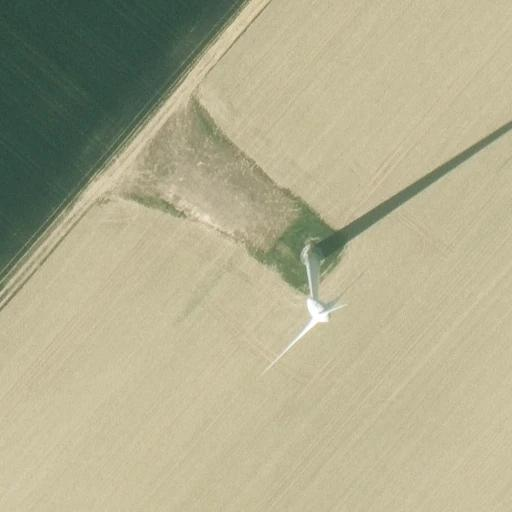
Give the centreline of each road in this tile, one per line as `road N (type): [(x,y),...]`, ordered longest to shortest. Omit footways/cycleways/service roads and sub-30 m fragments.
road 1 (track): [(155,120),(0,300)]
road 2 (track): [(155,120),(311,257)]
road 3 (track): [(260,0),(155,120)]
